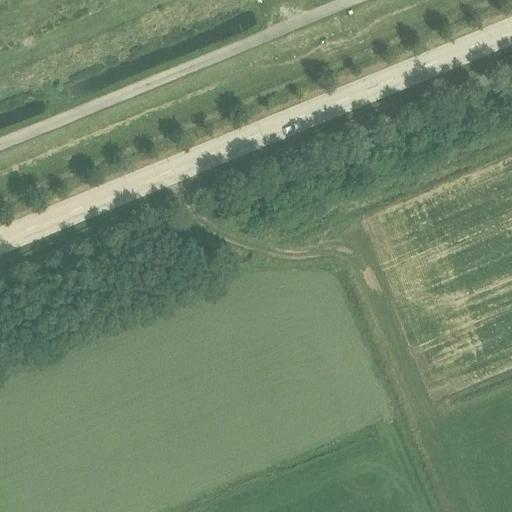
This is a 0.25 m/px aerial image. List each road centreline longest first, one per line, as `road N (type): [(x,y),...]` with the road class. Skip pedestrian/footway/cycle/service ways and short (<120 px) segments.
road 1 (secondary): [(0,242),(511,34)]
road 2 (track): [(0,144),(351,0)]
